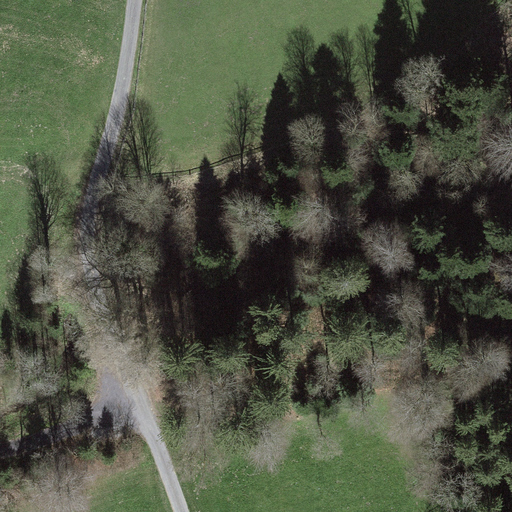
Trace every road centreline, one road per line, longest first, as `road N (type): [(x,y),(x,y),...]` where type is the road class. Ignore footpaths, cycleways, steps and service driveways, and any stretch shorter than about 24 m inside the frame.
road 1 (unclassified): [(187,511),(112,318),(105,234),(129,0)]
road 2 (track): [(0,457),(145,403)]
